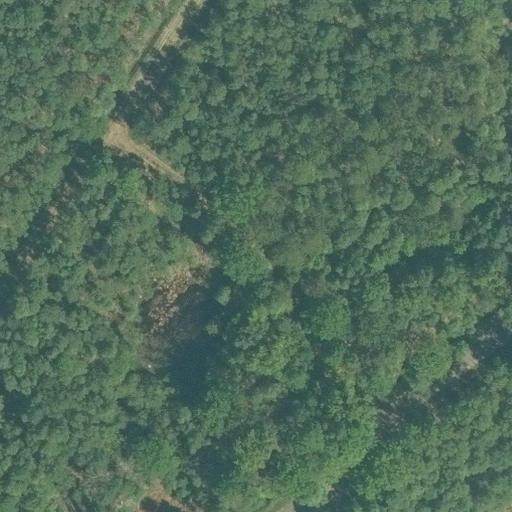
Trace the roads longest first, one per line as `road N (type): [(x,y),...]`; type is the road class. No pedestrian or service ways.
road 1 (track): [(194,0),(0,302)]
road 2 (unclassified): [(511,326),(391,414),(295,511)]
road 3 (track): [(0,378),(74,511)]
